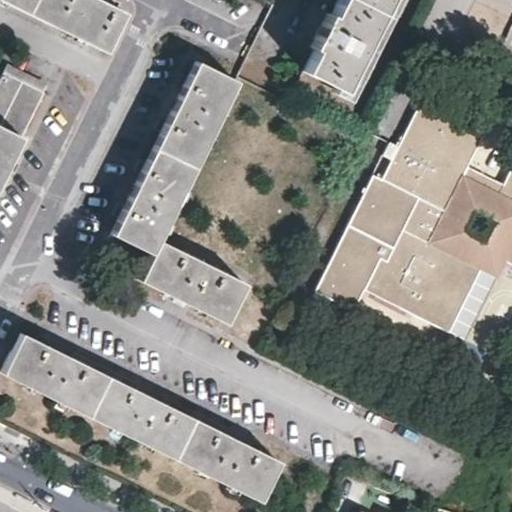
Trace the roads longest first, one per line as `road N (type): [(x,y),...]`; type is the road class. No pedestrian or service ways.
road 1 (residential): [(473,479),(25,260)]
road 2 (residential): [(158,1),(25,260)]
